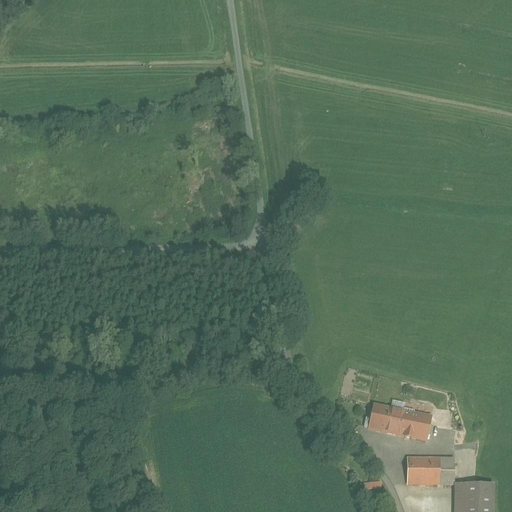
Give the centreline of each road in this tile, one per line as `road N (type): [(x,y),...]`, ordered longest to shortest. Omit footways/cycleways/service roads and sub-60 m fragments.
road 1 (unclassified): [(262,245),(299,394),(357,442),(401,511)]
road 2 (residential): [(0,244),(222,251),(262,245)]
road 3 (residential): [(262,245),(226,0)]
